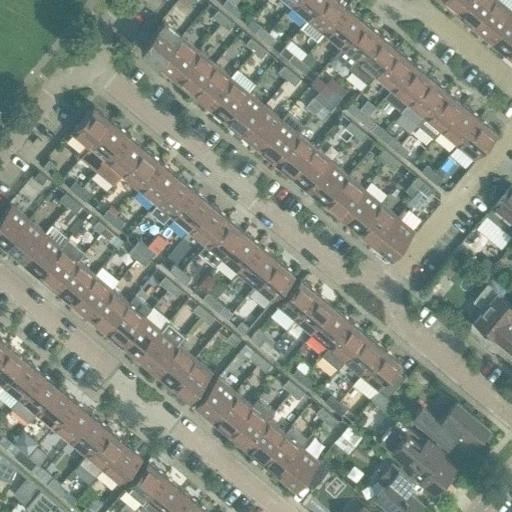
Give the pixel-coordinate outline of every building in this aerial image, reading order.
[(229,10),(235,3),(230,0),(224,0),(221,4),(229,10)] [(307,18),(322,0),(294,0),(290,5),(307,18)] [(323,32),(346,5),(340,0),(322,0),(307,18),(300,26),(317,40),(323,32)] [(444,0),(456,9),(463,0),(444,0)] [(473,23),(492,0),(463,0),(456,9),(473,23)] [(489,37),(511,9),(511,0),(492,0),(473,23),(489,37)] [(237,17),(243,10),(235,3),(229,10),(237,17)] [(334,54),(363,19),(346,5),(323,32),(340,46),(334,54)] [(225,15),(217,8),(211,15),(220,22),(225,15)] [(506,51),(511,43),(511,9),(489,37),(506,51)] [(233,22),(225,15),(220,22),(228,29),(233,22)] [(351,68),(380,33),(363,19),(334,54),(351,68)] [(157,60),(179,33),(164,20),(141,47),(157,60)] [(268,31),(260,25),(254,31),(262,38),(268,31)] [(271,45),(276,38),(268,31),(262,38),(271,45)] [(174,75),(196,47),(179,33),(157,60),(174,75)] [(374,74),(396,47),(380,33),(351,68),(357,61),(374,74)] [(253,49),(258,43),(250,36),(245,43),(253,49)] [(267,49),(258,43),(253,49),(261,56),(267,49)] [(191,89),(213,61),(196,47),(174,75),(191,89)] [(390,88),(413,61),(396,47),(374,74),(390,88)] [(301,59),(293,52),(287,59),(296,66),(301,59)] [(309,66),(301,59),(296,66),(304,72),(309,66)] [(208,103),(237,68),(230,75),(213,61),(191,89),(208,103)] [(407,102),(430,75),(413,61),(390,88),(407,102)] [(292,70),(284,64),(278,70),(286,77),(292,70)] [(224,117),(253,82),(237,68),(208,103),(224,117)] [(294,84),(300,77),(292,70),(286,77),(294,84)] [(333,89),(325,82),(316,75),(312,80),(313,84),(319,89),(327,96),(333,89)] [(424,116),(446,89),(430,75),(407,102),(424,116)] [(241,131),(264,104),(247,90),(254,82),(253,82),(224,117),(241,131)] [(327,96),(319,89),(313,96),(322,103),(327,96)] [(335,103),(341,96),(333,89),(327,96),(335,103)] [(440,130),(463,102),(446,89),(424,116),(440,130)] [(330,110),(335,103),(327,96),(322,103),(330,110)] [(456,143),(479,116),(463,102),(440,130),(456,143)] [(88,146),(111,119),(93,104),(70,131),(88,146)] [(258,145),(281,118),(264,104),(241,131),(258,145)] [(368,115),(360,108),(354,115),(362,121),(368,115)] [(376,122),(368,115),(362,121),(371,128),(376,122)] [(474,158),(497,131),(479,116),(456,143),(474,158)] [(274,159),(297,131),(281,118),(258,145),(274,159)] [(97,169),(127,133),(111,119),(88,146),(80,155),(97,169)] [(353,133),(358,126),(350,119),(345,126),(353,133)] [(367,133),(358,126),(353,133),(361,140),(367,133)] [(291,173),(314,146),(297,131),(274,159),(291,173)] [(113,183),(144,146),(127,133),(97,169),(113,183)] [(401,142),(393,136),(387,142),(395,149),(401,142)] [(409,149),(401,142),(395,149),(404,156),(409,149)] [(138,188),(160,160),(144,146),(113,183),(121,174),(138,188)] [(308,187),(331,159),(314,146),(291,173),(308,187)] [(392,154),(384,147),(378,154),(386,161),(392,154)] [(394,167),(400,161),(392,154),(386,161),(394,167)] [(51,172),(57,165),(48,158),(43,165),(51,172)] [(325,201),(347,173),(331,159),(308,187),(325,201)] [(154,201),(177,174),(160,160),(138,188),(154,201)] [(434,170),(426,163),(421,170),(429,177),(434,170)] [(47,176),(39,169),(33,176),(41,183),(47,176)] [(443,177),(434,170),(429,177),(437,184),(443,177)] [(341,214),(364,187),(347,173),(325,201),(341,214)] [(171,216),(194,188),(177,174),(154,201),(148,209),(165,223),(171,216)] [(419,188),(425,181),(417,175),(411,181),(419,188)] [(77,193),(82,186),(74,180),(69,186),(77,193)] [(433,188),(425,181),(419,188),(427,195),(433,188)] [(511,234),(511,232),(511,184),(493,205),(496,208),(490,215),(511,234)] [(85,200),(90,193),(82,186),(77,193),(85,200)] [(358,228),(380,201),(364,187),(341,214),(358,228)] [(188,230),(211,202),(194,188),(171,216),(188,230)] [(73,198),(65,191),(59,198),(67,204),(73,198)] [(75,211),(81,205),(73,198),(67,204),(75,211)] [(374,242),(397,215),(380,201),(358,228),(374,242)] [(204,243),(227,216),(211,202),(188,230),(204,243)] [(0,240),(5,244),(28,217),(11,203),(0,215),(0,240)] [(115,214),(107,207),(102,214),(110,221),(115,214)] [(392,257),(414,229),(412,228),(420,218),(408,208),(400,217),(397,215),(374,242),(392,257)] [(123,221),(115,214),(110,221),(118,228),(123,221)] [(22,258),(51,223),(44,216),(37,224),(28,217),(5,244),(22,258)] [(221,257),(244,230),(227,216),(204,243),(198,251),(215,265),(221,257)] [(100,232),(106,225),(98,219),(92,225),(100,232)] [(39,272),(68,237),(51,223),(22,258),(39,272)] [(108,239),(114,232),(106,225),(100,232),(108,239)] [(238,271),(260,244),(244,230),(221,257),(238,271)] [(55,286),(78,259),(62,245),(69,237),(68,237),(39,272),(55,286)] [(147,244),(139,238),(133,244),(141,251),(147,244)] [(136,258),(141,251),(133,244),(128,251),(136,258)] [(149,258),(155,251),(147,244),(141,251),(149,258)] [(254,285),(277,257),(260,244),(238,271),(254,285)] [(144,264),(149,258),(141,251),(136,258),(144,264)] [(271,299),(294,272),(277,257),(254,285),(271,299)] [(72,300),(95,273),(78,259),(55,286),(72,300)] [(176,276),(182,270),(174,263),(168,270),(176,276)] [(190,277),(182,270),(176,276),(185,283),(190,277)] [(89,314),(112,287),(95,273),(72,300),(89,314)] [(167,288),(173,281),(165,274),(159,281),(167,288)] [(294,318),(317,291),(300,276),(277,304),(294,318)] [(175,295),(181,288),(173,281),(167,288),(175,295)] [(511,319),(510,318),(510,317),(511,313),(511,303),(487,283),(474,300),(483,308),(474,320),(511,350),(511,319)] [(128,301),(112,287),(89,314),(105,328),(128,301)] [(128,301),(105,328),(122,342),(145,314),(152,305),(136,291),(128,301)] [(215,297),(207,291),(202,297),(210,304),(215,297)] [(311,332),(334,305),(317,291),(294,318),(311,332)] [(223,304),(215,297),(210,304),(218,311),(223,304)] [(200,316),(206,309),(198,302),(192,309),(200,316)] [(327,346),(350,319),(334,305),(311,332),(327,346)] [(214,316),(206,309),(200,316),(208,322),(214,316)] [(161,328),(145,314),(122,342),(139,356),(161,328)] [(161,328),(139,356),(155,369),(178,342),(185,333),(169,319),(161,328)] [(249,326),(241,319),(235,326),(244,333),(249,326)] [(338,367),(367,332),(350,319),(327,346),(321,353),(338,367)] [(234,344),(240,337),(231,330),(226,337),(234,344)] [(361,374),(384,347),(367,332),(338,367),(344,360),(361,374)] [(272,345),(264,338),(258,345),(267,352),(272,345)] [(172,383),(195,356),(178,342),(155,369),(172,383)] [(0,386),(24,357),(8,343),(0,351),(0,382),(1,384),(0,385),(0,386)] [(275,358),(280,352),(272,345),(267,352),(275,358)] [(378,388),(394,369),(401,361),(384,347),(361,374),(378,388)] [(257,363),(263,356),(255,350),(249,356),(257,363)] [(189,398),(212,370),(195,356),(172,383),(189,398)] [(265,370),(271,363),(263,356),(257,363),(265,370)] [(0,396),(11,407),(41,371),(24,357),(0,386),(0,396)] [(305,372),(297,366),(292,373),(300,379),(305,372)] [(387,396),(404,376),(394,369),(378,388),(387,396)] [(28,421),(35,412),(58,385),(41,371),(11,407),(28,421)] [(308,386),(314,379),(305,372),(300,379),(308,386)] [(212,417),(235,390),(217,375),(194,402),(212,417)] [(290,391),(296,384),(288,377),(282,384),(290,391)] [(298,398),(304,391),(296,384),(290,391),(298,398)] [(52,426),(75,399),(58,385),(35,412),(52,426)] [(378,388),(370,398),(379,406),(387,396),(378,388)] [(229,431),(251,403),(235,390),(212,417),(229,431)] [(339,400),(330,393),(325,400),(333,407),(339,400)] [(68,440),(91,413),(75,399),(52,426),(68,440)] [(468,452),(489,427),(456,399),(440,419),(421,404),(411,416),(447,446),(453,439),(468,452)] [(341,414),(347,407),(339,400),(333,407),(341,414)] [(245,445),(268,417),(251,403),(229,431),(245,445)] [(323,419),(329,412),(321,405),(315,412),(323,419)] [(331,425),(337,419),(329,412),(323,419),(331,425)] [(85,454),(108,426),(91,413),(68,440),(85,454)] [(456,464),(438,450),(441,446),(427,434),(424,438),(398,416),(379,439),(414,468),(411,471),(434,491),(456,464)] [(262,458),(285,431),(268,417),(245,445),(262,458)] [(101,468),(124,440),(108,426),(85,454),(101,468)] [(278,472),(301,445),(285,431),(262,458),(278,472)] [(119,482),(142,455),(124,440),(101,468),(119,482)] [(303,478),(319,459),(301,445),(278,472),(296,487),(303,478)] [(28,455),(19,448),(14,455),(22,462),(28,455)] [(0,476),(10,481),(16,466),(0,452),(0,476)] [(30,468),(36,462),(28,455),(22,462),(30,468)] [(141,501),(164,474),(147,459),(124,487),(141,501)] [(313,486),(329,468),(319,459),(303,478),(313,486)] [(414,511),(423,502),(407,489),(402,485),(410,476),(392,460),(378,477),(386,484),(376,495),(395,511),(414,511)] [(154,511),(161,511),(181,488),(164,474),(141,501),(154,511)] [(70,511),(28,476),(14,492),(27,503),(24,507),(30,511),(70,511)] [(61,482),(53,476),(47,483),(55,489),(61,482)] [(63,496),(69,489),(61,482),(55,489),(63,496)] [(188,511),(198,502),(181,488),(161,511),(188,511)] [(210,511),(198,502),(188,511),(210,511)]
